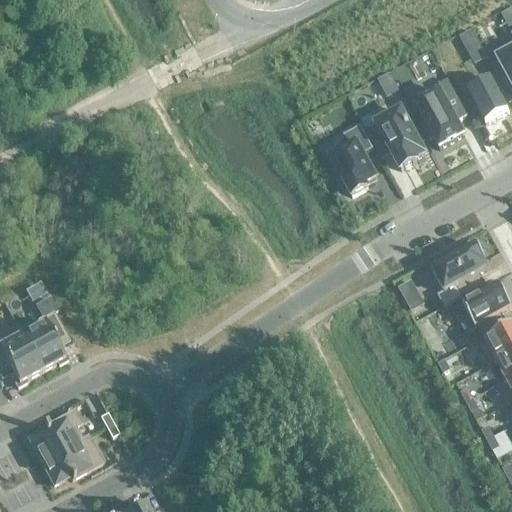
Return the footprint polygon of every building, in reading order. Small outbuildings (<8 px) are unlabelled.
[(460,38),(459,39),(464,48),(475,42),(469,33),(460,38)] [(511,35),(510,37),(511,40),(511,53),(498,61),(507,79),(504,80),(511,95),(511,94),(511,35)] [(467,94),(485,127),(508,114),(491,82),(467,94)] [(439,93),(414,106),(425,126),(422,128),(430,142),(433,140),(440,152),(464,139),(456,124),(467,119),(455,96),(447,83),(437,89),(439,93)] [(388,149),(401,173),(417,165),(415,162),(424,158),(401,114),(376,127),(376,128),(366,134),(378,155),(388,149)] [(368,191),(366,187),(376,182),(363,157),(372,152),(360,129),(343,138),(350,150),(331,161),(352,200),(368,191)] [(477,248),(432,273),(444,296),(438,299),(444,310),(484,287),(479,277),(487,272),(483,263),(485,262),(477,248)] [(410,283),(398,290),(402,299),(415,292),(410,283)] [(484,340),(506,328),(501,317),(511,311),(499,289),(454,313),(466,336),(479,329),(484,340)] [(62,358),(54,344),(65,338),(53,317),(43,323),(42,322),(20,334),(18,329),(17,329),(42,375),(59,365),(61,368),(68,364),(64,356),(62,358)] [(42,375),(17,329),(0,338),(0,373),(9,369),(16,383),(14,384),(18,391),(25,387),(24,385),(42,375)] [(511,329),(484,345),(477,349),(488,369),(495,365),(511,355),(511,329)] [(511,355),(495,365),(488,369),(498,388),(506,384),(511,380),(511,355)] [(437,366),(442,377),(450,373),(444,362),(437,366)] [(511,380),(506,384),(498,388),(508,407),(509,407),(511,405),(511,380)] [(465,406),(472,402),(467,392),(460,396),(465,406)] [(465,406),(471,416),(478,412),(472,402),(465,406)] [(44,431),(46,435),(29,444),(41,466),(88,440),(82,443),(75,431),(81,427),(74,414),(44,431)] [(107,416),(100,420),(106,431),(113,427),(107,416)] [(113,427),(106,431),(112,441),(119,437),(113,427)] [(486,444),(493,440),(488,430),(480,434),(486,444)] [(72,483),(103,467),(88,440),(41,466),(54,489),(70,479),(72,483)] [(486,444),(492,454),(499,450),(493,440),(486,444)] [(507,482),(511,478),(511,474),(508,468),(501,471),(507,482)]
